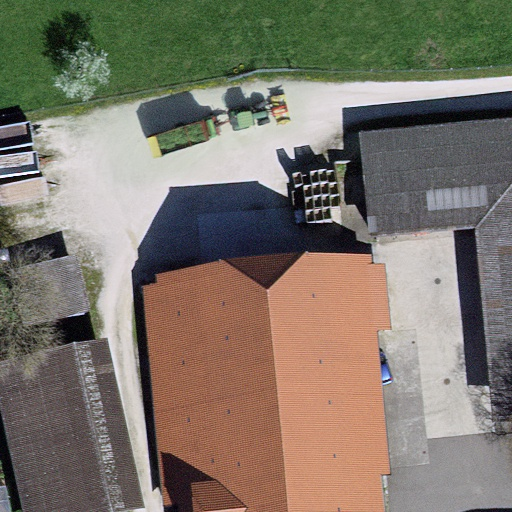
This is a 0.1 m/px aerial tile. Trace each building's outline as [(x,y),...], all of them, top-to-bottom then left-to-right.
[(511,130),(373,144),(384,257),(495,246),(511,423),(511,130)] [(52,157),(0,164),(0,177),(3,196),(56,188),(52,157)] [(73,259),(12,273),(24,327),(86,312),(73,259)] [(398,511),(378,277),(146,297),(164,511),(398,511)] [(145,511),(113,354),(0,377),(0,380),(27,511),(145,511)]
